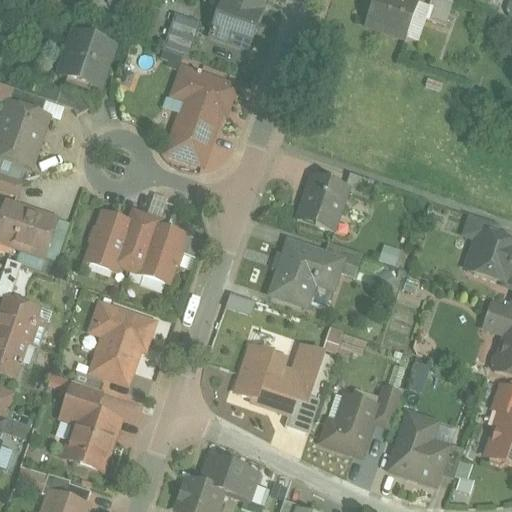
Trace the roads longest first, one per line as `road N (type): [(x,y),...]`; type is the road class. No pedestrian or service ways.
road 1 (residential): [(170,414),(387,511)]
road 2 (residential): [(237,206),(312,0)]
road 3 (residential): [(170,414),(237,206)]
road 4 (residential): [(237,206),(119,164)]
